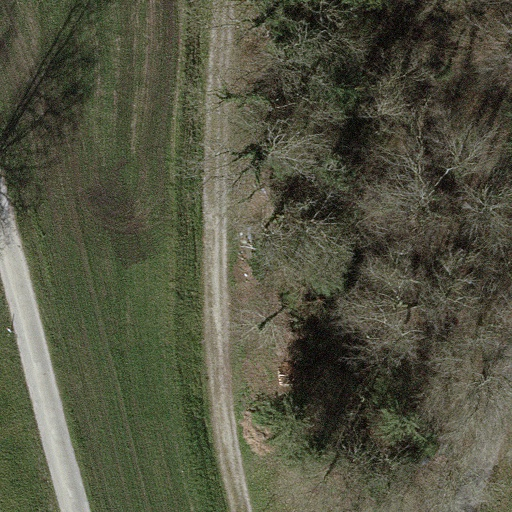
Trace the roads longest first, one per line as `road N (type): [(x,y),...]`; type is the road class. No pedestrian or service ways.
road 1 (track): [(245,511),(217,323),(229,0)]
road 2 (track): [(76,511),(0,196)]
road 3 (track): [(511,359),(456,511)]
